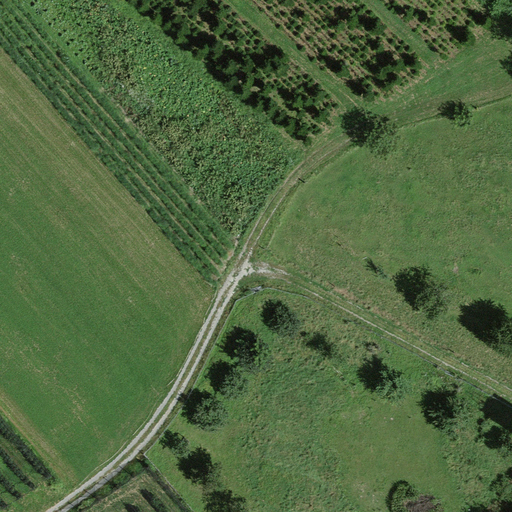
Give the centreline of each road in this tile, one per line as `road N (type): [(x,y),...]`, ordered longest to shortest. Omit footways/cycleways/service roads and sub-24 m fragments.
road 1 (track): [(47,511),(146,434),(261,218),(294,177),(328,147),(395,115)]
road 2 (track): [(236,274),(272,274),(511,398)]
